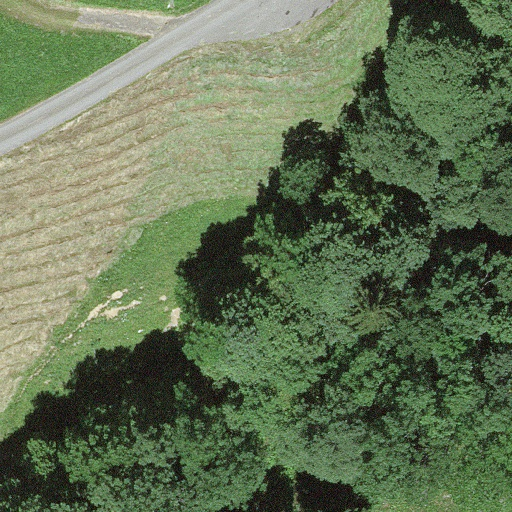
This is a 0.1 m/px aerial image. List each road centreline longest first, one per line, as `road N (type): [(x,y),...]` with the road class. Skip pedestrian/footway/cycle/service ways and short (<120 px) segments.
road 1 (unclassified): [(0,137),(240,0)]
road 2 (track): [(25,0),(73,16),(195,26)]
